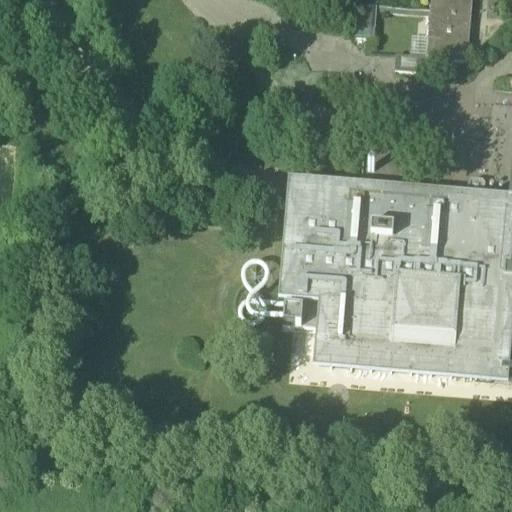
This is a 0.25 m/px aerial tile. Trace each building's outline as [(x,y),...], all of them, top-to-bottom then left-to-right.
[(431,65),(466,68),(470,21),(471,0),(431,0),(430,18),(426,65),(431,65)] [(373,37),(374,11),(357,10),(356,36),(373,37)] [(394,78),(430,81),(431,65),(426,65),(396,62),(394,78)] [(293,197),(285,300),(325,303),(322,336),(320,368),(502,382),(507,310),(503,309),(504,294),(511,294),(511,282),(509,282),(511,246),(511,215),(482,213),(484,191),(482,188),(471,187),(468,190),(466,211),(462,211),(463,202),(447,201),(447,210),(293,197)] [(282,332),(322,336),(325,303),(285,300),(282,332)]
